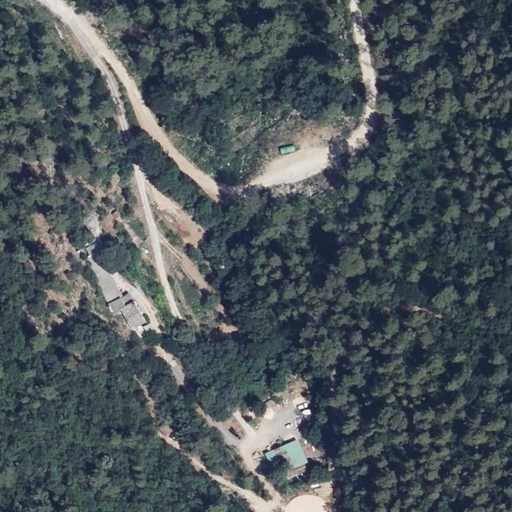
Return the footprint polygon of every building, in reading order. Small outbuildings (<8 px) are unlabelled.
[(86,214),(82,224),(93,229),(98,219),(86,214)] [(74,236),(78,244),(86,240),(89,239),(85,231),(74,236)] [(86,240),(78,244),(74,246),(98,292),(105,288),(110,286),(86,240)] [(110,286),(105,288),(119,317),(134,310),(124,289),(114,293),(110,286)] [(164,435),(172,431),(167,422),(159,426),(164,435)] [(287,482),(310,473),(298,439),(275,447),(287,482)]
